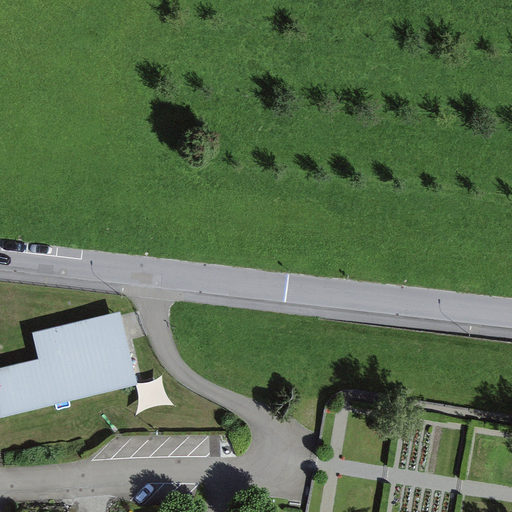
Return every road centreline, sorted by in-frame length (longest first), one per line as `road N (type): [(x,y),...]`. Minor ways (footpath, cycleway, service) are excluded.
road 1 (residential): [(156,276),(161,334),(174,365),(206,390),(285,427),(294,447),(288,469),(266,481),(0,483)]
road 2 (tertiary): [(156,276),(511,315)]
road 3 (tertiary): [(0,258),(156,276)]
